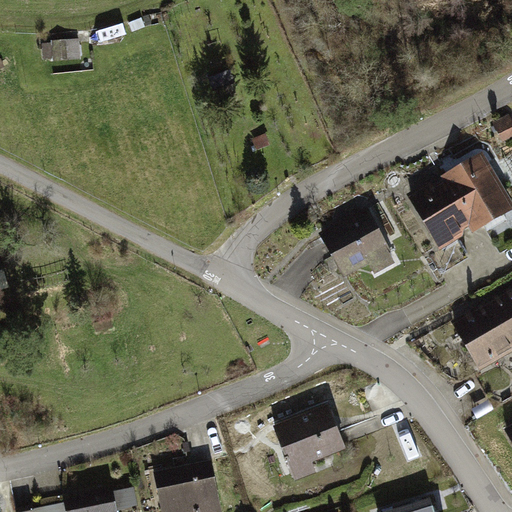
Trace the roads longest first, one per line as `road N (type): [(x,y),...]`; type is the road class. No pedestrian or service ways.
road 1 (residential): [(0,469),(144,429),(277,378),(337,340)]
road 2 (residential): [(226,275),(263,223),(511,84)]
road 3 (residential): [(337,340),(400,379),(497,511)]
road 4 (residential): [(73,198),(226,275)]
road 5 (residential): [(226,275),(337,340)]
